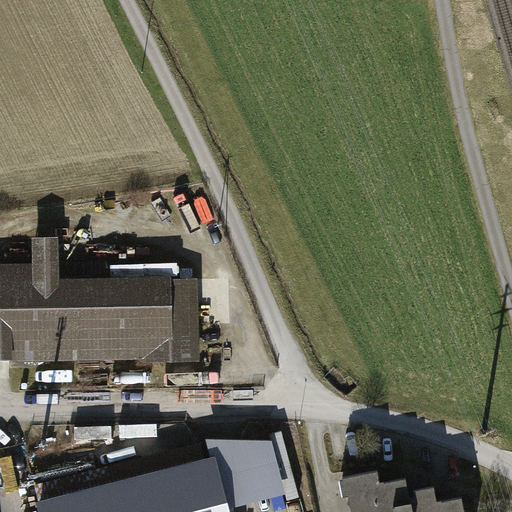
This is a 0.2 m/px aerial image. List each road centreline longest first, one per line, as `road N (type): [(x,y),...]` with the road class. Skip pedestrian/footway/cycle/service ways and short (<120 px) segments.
road 1 (residential): [(511,467),(389,422),(296,408),(0,409)]
road 2 (track): [(296,408),(293,362),(216,177),(126,0)]
